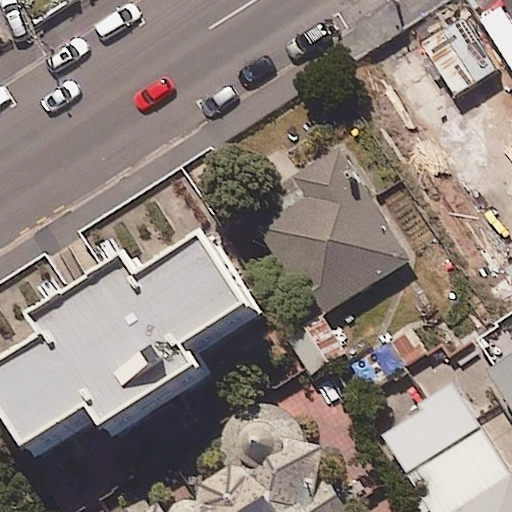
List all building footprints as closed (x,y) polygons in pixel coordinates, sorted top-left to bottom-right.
[(366,114),(471,270),(511,242),(511,150),(505,139),(511,134),(511,129),(467,62),(407,102),(400,92),(366,114)] [(410,259),(336,147),(294,175),(309,197),(261,228),(321,318),(410,259)] [(0,377),(0,401),(36,458),(99,418),(113,441),(218,375),(204,354),(269,313),(220,236),(152,279),(138,256),(41,318),(56,342),(0,377)] [(500,328),(480,341),(511,391),(511,313),(497,323),(500,328)] [(347,352),(327,320),(289,344),(310,376),(347,352)] [(411,328),(344,369),(360,394),(427,353),(411,328)] [(511,511),(511,462),(465,388),(431,410),(435,416),(395,441),(440,511),(511,511)] [(348,511),(323,466),(326,447),(308,442),(304,428),(295,416),(286,409),(273,405),(257,404),(240,413),(224,424),(221,440),(224,458),(229,466),(203,482),(199,499),(186,500),(176,504),(171,511),(168,511),(161,502),(155,505),(151,499),(127,511),(348,511)]
